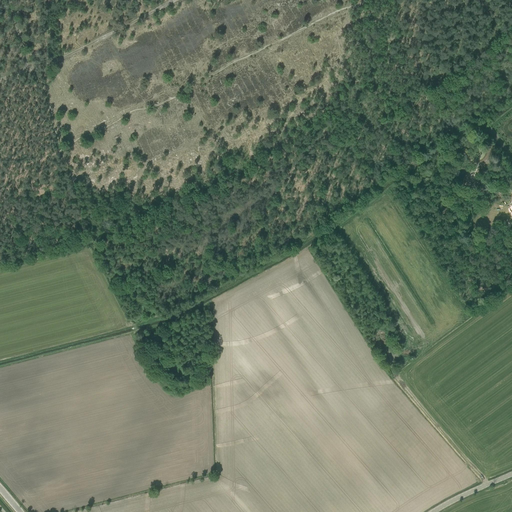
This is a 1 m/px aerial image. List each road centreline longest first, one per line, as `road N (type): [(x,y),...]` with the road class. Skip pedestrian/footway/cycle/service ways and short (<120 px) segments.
road 1 (track): [(28,73),(177,0)]
road 2 (track): [(487,484),(394,375),(391,361)]
